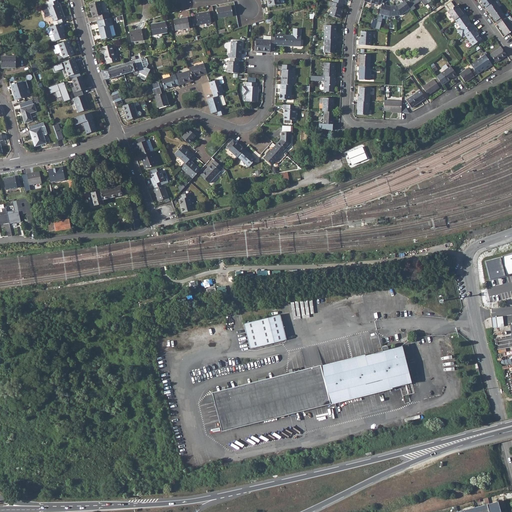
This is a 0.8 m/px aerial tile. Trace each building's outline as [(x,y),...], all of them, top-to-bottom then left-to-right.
[(89,3),(93,16),(96,15),(97,20),(109,17),(108,12),(103,13),(100,0),(89,3)] [(330,14),(341,17),(342,11),(343,8),(342,7),(343,4),(333,1),(329,0),(329,4),(332,5),(330,14)] [(394,5),(395,15),(400,14),(410,8),(404,0),(399,0),(401,3),(397,5),(394,5)] [(379,12),(389,15),(395,15),(394,5),(390,5),(386,4),(386,2),(382,1),(379,12)] [(488,10),(495,22),(497,20),(504,16),(505,15),(497,4),(495,1),(493,2),(486,7),(488,10)] [(444,7),(447,11),(454,7),(450,2),(444,7)] [(57,21),(58,24),(62,22),(68,20),(66,17),(64,17),(60,4),(59,4),(48,8),(42,10),(45,18),(51,16),(53,22),(57,21)] [(456,5),(454,7),(447,11),(453,20),(454,20),(464,13),(462,9),(460,11),(456,5)] [(216,8),(218,18),(233,15),(231,6),(216,8)] [(196,15),(198,25),(211,22),(209,12),(196,15)] [(468,21),(466,17),(467,17),(467,16),(464,13),(454,20),(459,27),(456,29),(456,30),(461,36),(464,34),(474,27),(472,24),(471,25),(468,21)] [(511,24),(510,21),(507,18),(505,15),(504,16),(497,20),(495,22),(505,35),(511,30),(511,24)] [(97,20),(102,38),(112,36),(112,35),(109,25),(112,24),(110,17),(109,17),(97,20)] [(173,20),(175,30),(189,28),(187,17),(173,20)] [(64,28),(62,22),(58,24),(50,27),(53,36),(55,41),(65,37),(62,29),(64,28)] [(151,24),(153,35),(167,33),(165,22),(151,24)] [(325,38),(338,38),(338,34),(336,34),(337,24),(326,24),(325,38)] [(53,36),(50,27),(45,28),(47,33),(48,34),(50,37),(53,36)] [(464,34),(472,45),(481,39),(476,32),(477,31),(474,27),(464,34)] [(285,46),(300,46),(301,36),(300,36),(301,29),(293,28),(292,36),(285,35),(285,46)] [(129,31),(131,41),(144,39),(142,29),(129,31)] [(359,44),(371,44),(372,31),(362,31),(361,39),(359,39),(359,44)] [(270,40),(270,49),(274,49),(274,45),(285,46),(285,35),(275,35),(274,40),(270,40)] [(338,38),(325,38),(324,51),(335,52),(336,43),(338,43),(338,38)] [(255,51),(270,52),(270,49),(270,40),(256,39),(255,51)] [(58,45),(63,59),(74,55),(70,45),(71,45),(69,41),(58,45)] [(239,58),(241,58),(242,41),(231,41),(230,53),(228,53),(228,57),(230,57),(239,58)] [(104,54),(107,64),(119,61),(117,56),(115,57),(112,44),(101,47),(102,54),(104,54)] [(490,54),(496,63),(507,55),(501,46),(490,54)] [(360,65),(370,66),(370,54),(360,54),(360,65)] [(476,74),(483,69),(488,66),(489,67),(492,65),(484,54),(470,64),(472,68),(476,74)] [(140,73),(147,76),(150,70),(146,68),(148,64),(152,63),(150,55),(120,64),(124,74),(138,70),(140,72),(140,73)] [(2,56),(2,67),(17,67),(17,56),(2,56)] [(239,58),(230,57),(230,61),(228,61),(227,72),(238,72),(239,58)] [(63,63),(68,77),(79,73),(74,59),(63,63)] [(336,72),(335,72),(334,72),(334,69),(335,62),(324,62),(324,75),(324,76),(335,76),(336,72)] [(62,63),(53,66),(55,71),(64,68),(62,63)] [(190,71),(192,77),(206,73),(207,73),(204,63),(189,68),(190,71)] [(101,70),(105,80),(124,74),(120,64),(101,70)] [(283,65),(282,85),(292,85),(293,86),(293,70),(291,70),(291,65),(283,65)] [(358,79),(369,79),(370,66),(360,65),(359,65),(358,79)] [(441,84),(441,85),(456,75),(449,66),(435,76),(437,78),(441,84)] [(476,74),(472,68),(469,70),(467,67),(458,74),(464,83),(476,74)] [(192,77),(190,71),(179,74),(179,72),(175,73),(178,84),(193,80),(192,77)] [(161,79),(164,89),(178,84),(175,73),(171,74),(171,76),(161,79)] [(74,93),(77,92),(86,89),(82,75),(69,80),(74,93)] [(218,79),(209,82),(213,97),(218,95),(222,94),(221,90),(223,90),(221,83),(222,83),(223,82),(221,76),(217,77),(218,79)] [(335,76),(324,76),(323,91),(334,92),(334,84),(333,85),(333,80),(335,80),(335,76)] [(421,87),(427,95),(439,87),(438,86),(441,84),(437,78),(433,80),(433,79),(421,87)] [(154,96),(162,93),(158,81),(152,83),(154,89),(153,90),(154,96)] [(11,85),(15,100),(27,96),(23,82),(11,85)] [(49,86),(51,92),(61,90),(64,101),(70,99),(65,82),(49,86)] [(246,101),(258,101),(259,86),(256,86),(257,82),(246,82),(246,86),(247,86),(246,101)] [(280,99),(289,100),(290,95),(291,95),(292,85),(282,85),(280,85),(280,99)] [(359,87),(359,93),(359,96),(358,96),(357,96),(357,100),(368,101),(369,101),(370,87),(359,87)] [(405,100),(410,108),(425,98),(419,90),(405,100)] [(154,96),(158,107),(168,104),(165,93),(162,93),(154,96)] [(73,99),(74,100),(77,109),(78,113),(90,108),(88,103),(84,95),(73,99)] [(210,113),(217,111),(218,115),(225,113),(224,108),(222,109),(221,105),(218,95),(213,97),(206,99),(210,113)] [(324,111),(333,112),(333,107),(333,98),(323,98),(322,111),(324,111)] [(368,114),(368,101),(357,100),(357,105),(357,114),(368,114)] [(384,110),(395,110),(397,111),(397,112),(401,112),(401,101),(384,100),(384,110)] [(123,105),(127,120),(138,116),(136,112),(133,102),(123,105)] [(21,108),(26,123),(32,121),(30,113),(36,111),(34,104),(21,108)] [(285,109),(284,120),(284,124),(291,124),(291,121),(295,121),(296,110),(295,110),(295,105),(286,105),(286,109),(285,109)] [(333,112),(324,111),(323,124),(332,125),(333,112)] [(83,123),(87,134),(96,131),(92,120),(93,119),(91,112),(75,118),(78,125),(83,123)] [(43,135),(41,129),(41,127),(44,127),(45,126),(43,122),(29,127),(30,131),(34,147),(46,143),(43,135)] [(283,125),(283,133),(292,133),(295,133),(295,126),(283,125)] [(182,137),(189,143),(196,135),(195,135),(198,132),(192,127),(190,130),(189,129),(182,137)] [(63,139),(60,130),(55,132),(58,141),(63,139)] [(276,146),(284,153),(291,144),(292,133),(283,133),(282,133),(282,140),(276,146)] [(137,144),(141,156),(150,152),(146,140),(145,140),(144,136),(136,139),(137,144)] [(229,150),(238,157),(245,149),(237,142),(236,142),(234,139),(227,146),(230,149),(229,150)] [(175,153),(186,163),(190,160),(194,155),(188,149),(188,150),(183,145),(175,153)] [(265,158),(272,165),(275,161),(276,162),(284,153),(276,146),(265,158)] [(245,149),(238,157),(250,167),(256,160),(245,149)] [(140,156),(145,169),(156,164),(151,152),(150,152),(141,156),(140,156)] [(201,170),(190,160),(186,163),(182,168),(193,178),(201,170)] [(201,175),(210,183),(223,168),(215,160),(201,175)] [(48,170),(50,182),(65,179),(62,167),(48,170)] [(153,184),(155,188),(163,185),(162,181),(165,180),(161,170),(151,174),(153,179),(155,183),(153,184)] [(26,174),(29,185),(41,183),(39,172),(26,174)] [(3,179),(6,189),(20,186),(18,176),(3,179)] [(153,189),(158,202),(164,199),(165,202),(170,201),(165,189),(166,188),(165,184),(163,185),(155,188),(153,189)] [(91,192),(94,205),(103,203),(103,199),(128,193),(126,187),(122,188),(121,185),(91,192)] [(179,200),(183,213),(194,210),(189,193),(182,195),(183,198),(179,200)] [(18,215),(25,213),(26,217),(30,216),(26,198),(15,200),(18,215)] [(6,211),(9,224),(15,222),(16,223),(20,222),(18,215),(15,200),(11,201),(13,210),(6,211)] [(130,201),(134,229),(141,228),(136,200),(130,201)] [(1,210),(0,210),(0,221),(2,222),(2,223),(9,224),(6,211),(5,206),(0,207),(1,210)] [(47,222),(48,231),(69,228),(68,219),(47,222)] [(484,228),(474,230),(475,238),(476,239),(486,236),(484,228)] [(511,253),(500,257),(505,275),(511,273),(511,253)] [(505,288),(490,290),(489,283),(485,283),(488,304),(507,300),(505,288)] [(245,323),(251,348),(288,338),(282,313),(245,323)] [(511,336),(500,337),(500,347),(511,346),(511,336)] [(213,394),(223,431),(268,419),(269,423),(279,420),(278,417),(415,382),(406,344),(213,394)] [(457,511),(503,511),(500,500),(461,511),(460,509),(458,510),(458,511),(457,511)]
